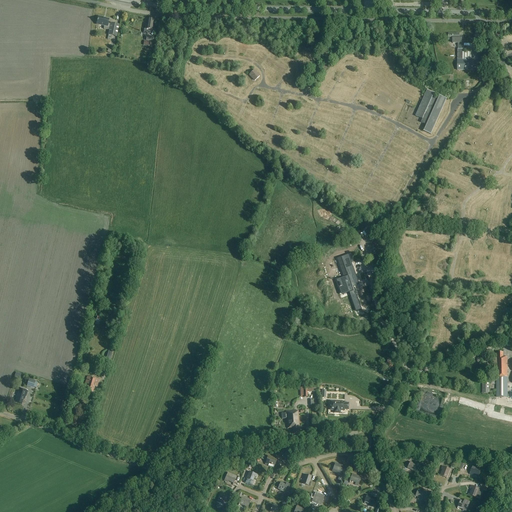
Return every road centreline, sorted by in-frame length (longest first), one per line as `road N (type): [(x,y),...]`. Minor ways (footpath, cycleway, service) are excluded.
road 1 (tertiary): [(511,12),(130,0)]
road 2 (unclassified): [(369,427),(176,469)]
road 3 (unclassified): [(0,412),(114,456),(176,469)]
road 4 (unclassified): [(369,427),(413,373),(511,341)]
